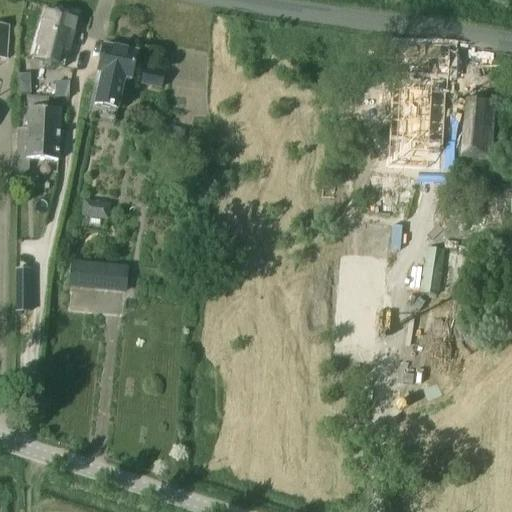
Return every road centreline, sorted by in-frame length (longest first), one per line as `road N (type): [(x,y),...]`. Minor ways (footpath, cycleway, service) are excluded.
road 1 (tertiary): [(511,58),(217,0)]
road 2 (unclassified): [(0,456),(172,511)]
